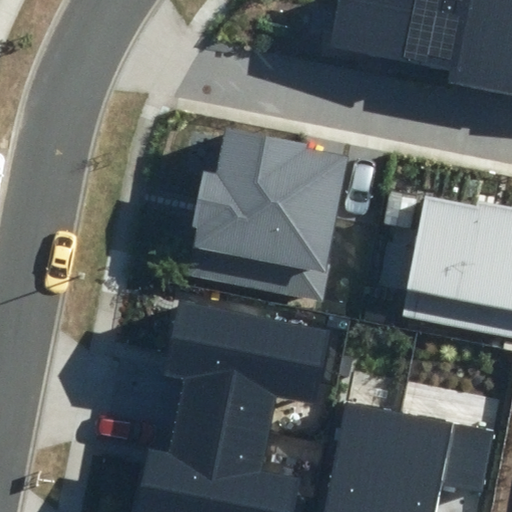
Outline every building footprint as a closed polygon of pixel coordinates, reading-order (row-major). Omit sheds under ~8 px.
[(495,91),(511,0),(347,0),(347,1),(341,0),(339,0),(330,48),(448,71),(445,83),(495,91)] [(511,0),(495,91),(511,94),(511,0)] [(187,271),(321,297),(347,156),(307,148),(308,143),(227,128),(218,175),(206,173),(187,271)] [(508,335),(511,316),(511,206),(479,201),(478,205),(426,195),(403,315),(508,335)] [(176,413),(270,432),(277,394),(320,403),(335,330),(180,298),(165,369),(183,373),(176,413)] [(382,511),(402,412),(346,401),(323,511),(382,511)] [(483,491),(495,431),(402,412),(382,511),(436,511),(443,483),(483,491)] [(262,469),(270,432),(176,413),(168,453),(150,449),(137,511),(298,511),(306,478),(262,469)]
